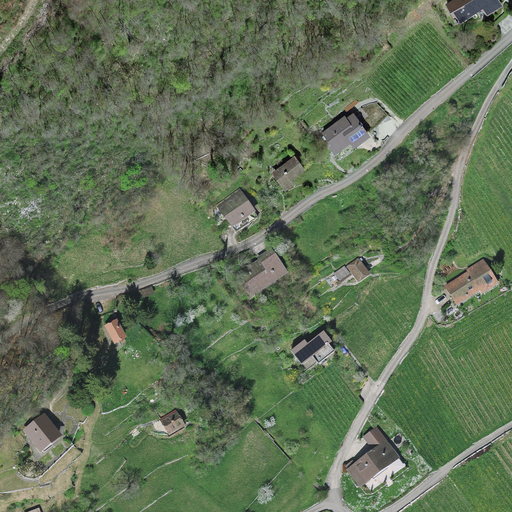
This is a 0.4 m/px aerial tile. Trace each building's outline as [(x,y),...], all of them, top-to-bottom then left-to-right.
[(458,21),(456,17),(476,4),(487,14),(501,5),(498,0),(454,0),(447,5),(454,16),(453,17),(456,23),(458,21)] [(348,138),(352,144),(356,144),(358,142),(358,141),(369,133),(354,114),(347,119),(342,120),(341,120),(323,133),(335,148),(348,138)] [(294,156),(275,171),(284,182),(303,167),(294,156)] [(219,210),(231,228),(236,225),(240,231),(258,218),(241,195),(219,210)] [(272,253),(237,277),(242,284),(231,291),(236,299),(247,291),(243,285),(250,281),(257,292),(285,274),(272,253)] [(357,280),(368,272),(359,259),(352,263),(351,261),(337,270),(343,280),(352,273),(357,280)] [(467,272),(444,288),(450,296),(460,290),(465,297),(478,288),(480,292),(496,282),(482,260),(466,270),(467,272)] [(124,338),(115,322),(106,327),(115,343),(124,338)] [(328,344),(331,342),(324,333),(307,346),(304,342),(291,352),(301,366),(315,356),(321,364),(335,353),(328,344)] [(183,426),(176,414),(162,422),(169,434),(183,426)] [(57,436),(42,418),(25,431),(41,450),(57,436)] [(346,466),(360,486),(391,463),(395,468),(401,463),(380,434),(373,439),(379,448),(355,466),(352,461),(346,466)]
